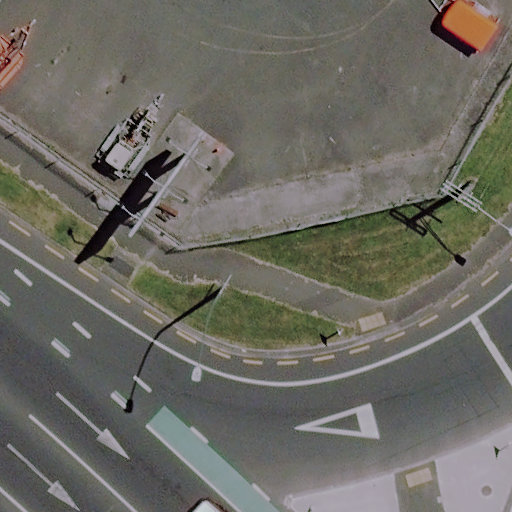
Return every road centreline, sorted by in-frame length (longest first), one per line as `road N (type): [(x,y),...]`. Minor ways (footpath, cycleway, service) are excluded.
road 1 (secondary): [(0,331),(159,395),(295,431),(392,429),(511,366)]
road 2 (secondary): [(0,396),(126,511)]
